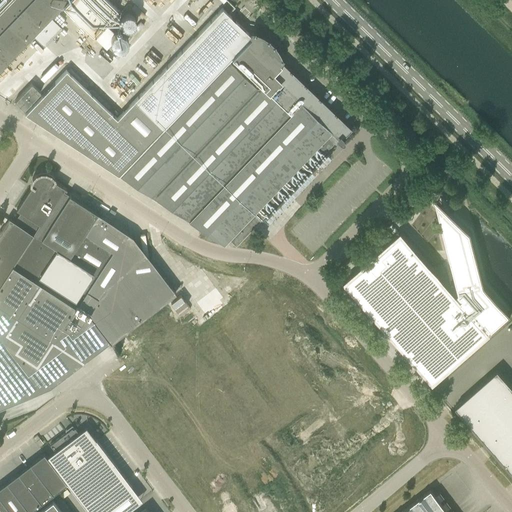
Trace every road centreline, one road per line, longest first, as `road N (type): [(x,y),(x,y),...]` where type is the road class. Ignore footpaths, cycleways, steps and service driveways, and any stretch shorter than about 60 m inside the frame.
road 1 (unclassified): [(310,278),(407,165),(370,114),(252,0)]
road 2 (unclassified): [(310,278),(258,258),(203,250),(34,140)]
road 3 (unclassified): [(0,450),(59,404),(86,399),(107,409),(187,511)]
road 4 (primary): [(511,177),(332,0)]
road 5 (unclassified): [(449,437),(310,278)]
